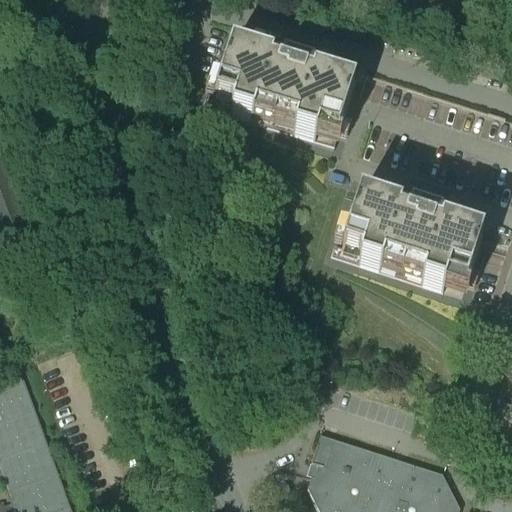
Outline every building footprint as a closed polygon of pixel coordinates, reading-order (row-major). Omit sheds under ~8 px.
[(275,51),(276,49),(273,48),(268,63),(270,63),(269,65),(230,53),(213,105),(232,111),(229,120),(333,154),(353,93),(302,76),(305,66),(300,66),(294,65),(288,62),(284,60),(281,57),(275,51)] [(152,63),(169,69),(174,56),(156,50),(152,63)] [(0,232),(9,257),(31,249),(0,163),(0,232)] [(401,197),(399,205),(397,212),(398,212),(398,215),(358,202),(341,254),(360,260),(357,269),(442,297),(445,288),(464,294),(481,242),(430,225),(433,215),(428,215),(421,213),(415,210),(409,206),(404,200),(404,198),(401,197)] [(0,511),(68,511),(19,375),(0,381),(0,511)] [(495,400),(482,442),(511,451),(511,403),(511,405),(495,400)] [(458,511),(442,480),(320,440),(311,467),(318,469),(313,484),(310,483),(306,495),(315,511),(458,511)]
